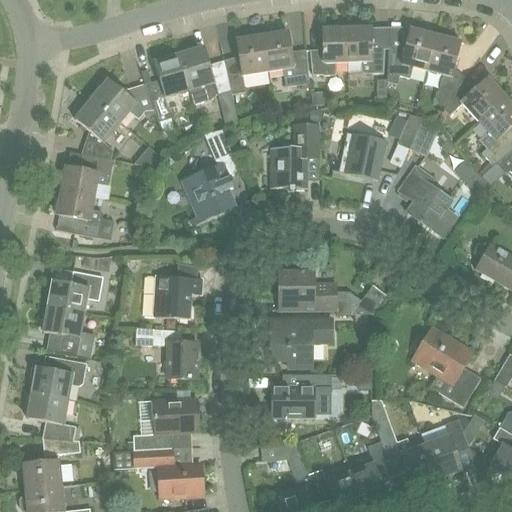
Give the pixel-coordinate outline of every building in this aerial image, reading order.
[(409,80),(412,69),(426,73),(435,37),(431,36),(429,31),(416,28),(413,32),(410,31),(406,47),(404,54),(388,50),(387,81),(387,84),(397,86),(399,78),(409,80)] [(306,52),(291,54),(287,33),(284,34),(281,30),(271,32),(269,36),(262,38),(267,74),(281,72),(283,89),(309,85),(306,52)] [(334,65),(347,64),(347,30),(322,31),(323,52),(310,52),(312,77),(330,77),(333,76),(334,73),(334,65)] [(347,30),(347,64),(361,64),(361,72),(362,75),(365,76),(383,76),(384,50),(371,51),(371,30),(347,30)] [(443,110),(463,83),(453,74),(461,44),(435,37),(426,73),(442,77),(436,102),(443,110)] [(242,78),(267,74),(262,38),(236,42),(239,62),(224,65),(230,92),(231,97),(245,95),(242,78)] [(230,92),(224,65),(224,63),(209,67),(203,49),(179,57),(189,92),(194,107),(212,101),(217,96),(230,92)] [(165,100),(189,92),(179,57),(154,64),(159,82),(144,86),(154,112),(158,124),(171,120),(165,100)] [(478,124),(505,99),(488,80),(473,94),(463,83),(443,110),(449,117),(462,106),(478,124)] [(154,112),(144,86),(122,93),(108,81),(91,101),(120,125),(129,114),(136,120),(143,111),(145,113),(154,112)] [(376,81),(376,98),(387,98),(387,84),(387,81),(376,81)] [(311,95),(312,107),(324,106),(323,94),(311,95)] [(493,168),(496,165),(511,150),(511,139),(506,133),(511,127),(511,106),(505,99),(478,124),(487,134),(479,142),(486,151),(481,155),(493,168)] [(104,145),(120,125),(91,101),(75,122),(89,133),(81,156),(88,157),(111,162),(112,152),(104,145)] [(320,112),(310,112),(310,125),(320,125),(320,112)] [(320,143),(334,143),(334,113),(320,113),(320,143)] [(409,151),(420,126),(422,121),(410,117),(397,146),(409,151)] [(420,126),(409,151),(426,159),(437,134),(420,126)] [(293,151),(270,151),(270,191),(305,191),(305,163),(319,163),(319,127),(293,127),(293,151)] [(218,169),(189,182),(194,195),(189,197),(200,222),(232,209),(220,182),(240,173),(222,132),(203,136),(218,169)] [(346,135),(338,174),(378,183),(386,143),(346,135)] [(448,141),(442,146),(449,153),(454,147),(448,141)] [(511,150),(496,165),(506,176),(510,173),(511,174),(511,150)] [(113,162),(111,162),(88,157),(85,173),(65,169),(61,193),(94,199),(97,186),(104,187),(106,187),(107,187),(108,187),(108,186),(109,185),(109,184),(113,162)] [(464,164),(454,174),(476,197),(486,188),(464,164)] [(455,219),(444,212),(450,203),(428,188),(433,181),(415,169),(399,193),(415,205),(408,215),(442,238),(455,219)] [(101,214),(100,213),(92,212),(94,199),(61,193),(56,217),(77,221),(74,236),(99,240),(102,221),(103,218),(103,217),(102,215),(101,214)] [(511,259),(489,246),(484,256),(475,271),(511,292),(511,259)] [(278,301),(278,313),(293,313),(336,313),(336,294),(336,286),(314,286),(314,273),(278,273),(278,301)] [(48,309),(84,315),(89,290),(100,292),(103,280),(73,274),(71,286),(52,283),(48,309)] [(156,279),(153,320),(189,322),(191,297),(201,298),(202,282),(156,279)] [(386,297),(373,287),(361,303),(351,317),(355,317),(367,317),(372,317),(386,297)] [(336,313),(336,317),(351,317),(361,303),(350,294),(336,294),(336,313)] [(81,335),(84,315),(48,309),(43,334),(50,335),(47,353),(91,360),(95,337),(81,335)] [(355,317),(355,325),(367,325),(367,317),(355,317)] [(271,334),(271,362),(288,362),(288,370),(311,371),(311,345),(331,345),(331,321),(297,320),(271,320),(271,334)] [(428,389),(438,395),(463,410),(479,384),(461,373),(472,355),(432,330),(413,362),(436,376),(428,389)] [(136,331),(136,347),(163,348),(163,332),(136,331)] [(168,345),(168,381),(196,381),(197,345),(168,345)] [(511,357),(509,356),(494,382),(506,389),(511,379),(511,357)] [(68,402),(71,387),(79,389),(83,386),(87,366),(45,358),(43,371),(36,369),(31,395),(68,402)] [(271,388),(271,420),(315,420),(330,420),(330,389),(330,377),(301,376),(301,388),(282,388),(271,388)] [(63,427),(68,402),(31,395),(27,420),(46,424),(42,441),(43,441),(73,443),(75,429),(63,427)] [(115,407),(122,401),(122,395),(108,396),(109,407),(115,407)] [(134,453),(172,450),(171,437),(199,435),(197,401),(153,403),(155,437),(133,438),(134,453)] [(511,413),(508,415),(499,430),(511,437),(511,413)] [(470,425),(479,430),(484,422),(475,417),(470,424),(470,425)] [(425,446),(438,482),(462,473),(456,455),(469,450),(458,422),(445,427),(449,438),(425,446)] [(511,437),(499,430),(493,441),(503,447),(489,469),(511,482),(511,437)] [(79,443),(73,443),(43,441),(44,458),(80,455),(79,443)] [(425,446),(411,451),(407,441),(383,449),(394,478),(407,473),(413,490),(438,482),(425,446)] [(308,477),(301,458),(296,444),(273,446),(274,461),(294,459),(305,491),(279,501),(283,511),(313,511),(312,509),(319,507),(318,505),(308,477)] [(380,482),(394,478),(383,449),(370,454),(374,465),(350,474),(362,509),(387,500),(380,482)] [(135,466),(137,466),(158,465),(161,501),(202,499),(201,466),(173,468),(172,450),(134,453),(113,454),(114,472),(135,471),(135,466)] [(25,492),(62,488),(59,462),(22,466),(25,492)] [(354,511),(362,509),(350,474),(326,483),(322,472),(308,477),(318,505),(332,500),(335,511),(354,511)] [(89,511),(90,511),(79,511),(64,511),(62,488),(25,492),(26,499),(23,499),(21,501),(20,503),(21,511),(20,511),(89,511)]
